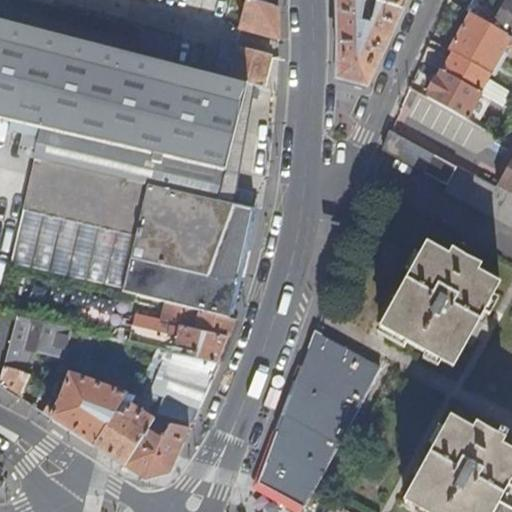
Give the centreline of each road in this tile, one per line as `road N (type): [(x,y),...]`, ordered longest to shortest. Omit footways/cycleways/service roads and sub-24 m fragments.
road 1 (secondary): [(305,178),(296,242),(260,358),(187,511)]
road 2 (residential): [(305,178),(335,180),(356,163),(430,0)]
road 3 (secondary): [(311,0),(305,178)]
